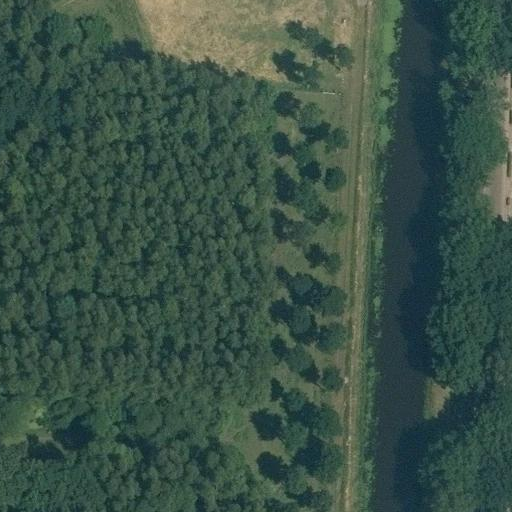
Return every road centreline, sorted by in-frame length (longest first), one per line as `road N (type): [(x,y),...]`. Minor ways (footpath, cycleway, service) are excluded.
road 1 (track): [(304,511),(331,0)]
road 2 (tertiary): [(479,511),(502,0)]
